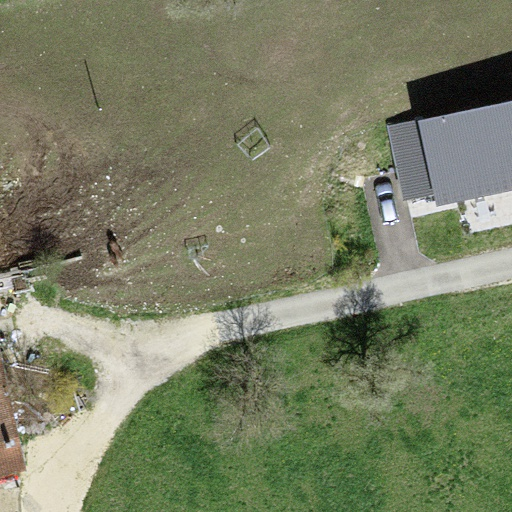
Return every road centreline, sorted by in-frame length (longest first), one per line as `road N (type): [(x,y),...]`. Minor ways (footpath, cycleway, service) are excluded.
road 1 (unclassified): [(120,355),(511,264)]
road 2 (track): [(57,511),(67,467),(120,355)]
